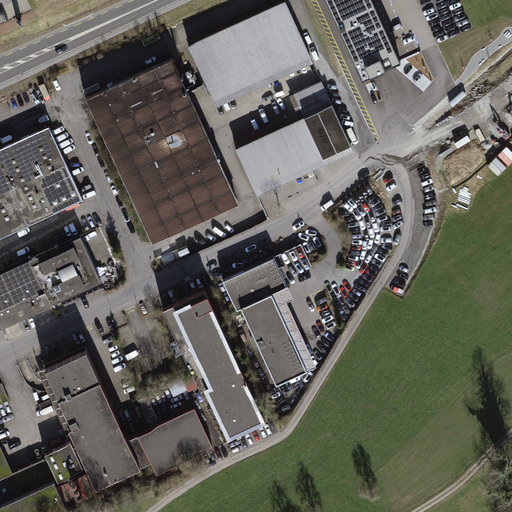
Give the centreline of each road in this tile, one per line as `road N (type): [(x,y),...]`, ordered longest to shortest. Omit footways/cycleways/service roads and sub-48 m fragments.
road 1 (unclassified): [(0,350),(297,216),(385,146),(406,180),(400,254),(286,435),(154,511)]
road 2 (primary): [(157,0),(0,70)]
